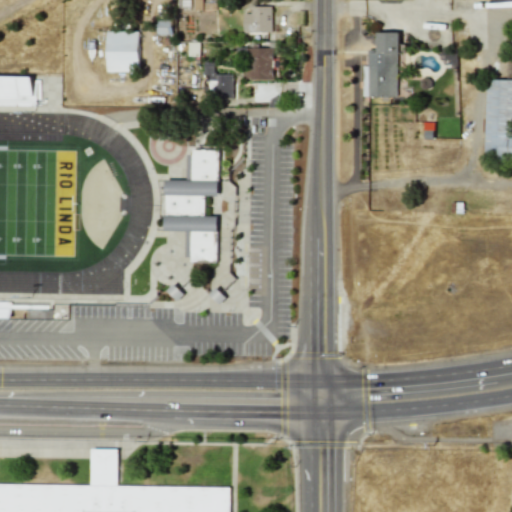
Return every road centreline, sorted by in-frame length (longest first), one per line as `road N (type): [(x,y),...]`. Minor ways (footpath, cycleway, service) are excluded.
road 1 (tertiary): [(319,382),(326,0)]
road 2 (primary): [(319,382),(0,378)]
road 3 (primary): [(318,411),(511,392)]
road 4 (residential): [(0,430),(139,434),(157,427),(168,408)]
road 5 (primary): [(492,367),(319,382)]
road 6 (primary): [(0,404),(168,408)]
road 7 (primary): [(168,408),(318,411)]
